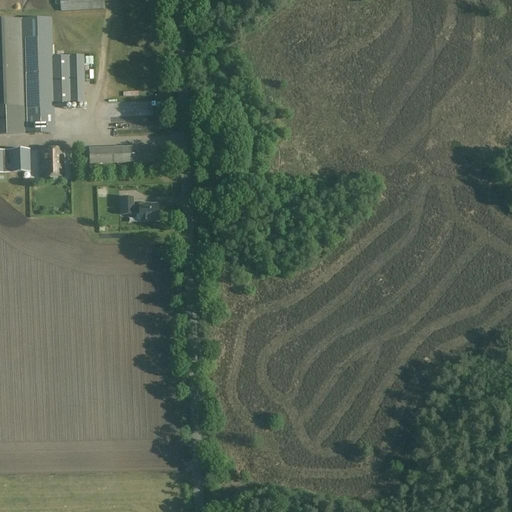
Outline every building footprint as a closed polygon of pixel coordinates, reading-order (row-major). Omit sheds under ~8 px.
[(59,0),(60,12),(104,10),(103,0),(59,0)] [(21,20),(25,133),(53,132),(53,106),(51,57),(50,19),(21,20)] [(0,20),(0,136),(25,135),(25,133),(21,20),(0,20)] [(82,56),(66,57),(68,105),(83,105),(82,56)] [(146,56),(131,57),(131,66),(146,66),(146,56)] [(68,105),(66,57),(51,57),(53,106),(68,105)] [(154,109),(154,101),(123,100),(123,108),(154,109)] [(155,147),(88,149),(88,166),(156,163),(155,147)] [(29,149),(10,150),(11,173),(30,172),(29,149)] [(63,176),(62,149),(41,150),(41,177),(63,176)] [(0,173),(11,173),(10,150),(0,150),(0,173)] [(132,199),(122,200),(123,216),(139,215),(139,222),(158,221),(157,206),(133,207),(132,199)]
